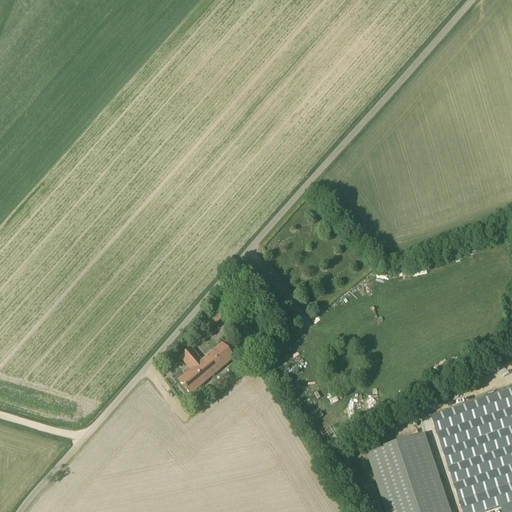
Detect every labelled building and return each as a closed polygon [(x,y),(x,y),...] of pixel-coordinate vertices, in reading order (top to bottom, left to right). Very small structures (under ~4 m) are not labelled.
[(243,315),(254,307),(240,288),(229,296),(243,315)] [(199,325),(207,331),(209,333),(231,308),(230,306),(232,304),(224,297),(218,304),(199,325)] [(190,395),(232,359),(227,353),(237,345),(231,338),(202,362),(191,349),(180,358),(191,371),(179,382),(190,395)] [(511,511),(511,389),(430,413),(458,511),(488,511),(499,509),(499,511),(511,511)] [(319,413),(310,417),(316,428),(324,423),(319,413)] [(321,461),(364,433),(359,426),(316,453),(321,461)] [(366,455),(385,511),(450,511),(425,436),(366,455)]
